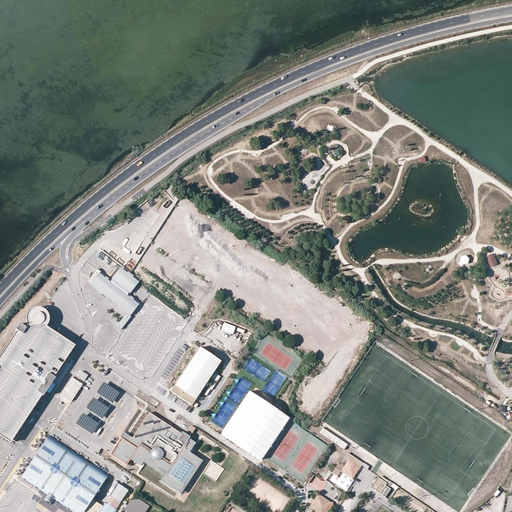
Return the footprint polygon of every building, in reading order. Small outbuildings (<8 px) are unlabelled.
[(333,159),(333,161),(337,161),(337,159),(339,159),(340,158),(342,156),(342,154),(345,154),(345,150),(342,150),(342,148),(341,147),(340,146),(338,145),(336,145),(335,144),(334,145),(332,145),(331,146),(330,147),(329,148),(328,150),(328,152),(328,154),(328,155),(329,157),(331,158),(332,159),(333,159)] [(181,216),(187,204),(183,202),(177,215),(181,216)] [(200,216),(208,223),(206,225),(203,223),(199,227),(205,232),(211,225),(209,223),(211,221),(203,213),(200,216)] [(208,238),(211,240),(213,237),(219,240),(225,229),(213,222),(210,228),(213,229),(208,238)] [(152,238),(160,244),(169,232),(161,226),(152,238)] [(133,252),(143,236),(134,231),(124,247),(133,252)] [(234,245),(238,239),(230,233),(226,231),(216,245),(222,248),(223,247),(230,252),(234,246),(234,245)] [(170,247),(175,236),(169,233),(164,244),(170,247)] [(178,238),(167,257),(173,260),(180,247),(186,250),(189,244),(178,238)] [(151,260),(146,258),(153,246),(149,243),(141,257),(146,260),(143,265),(147,267),(151,260)] [(162,244),(160,248),(167,252),(170,247),(162,244)] [(238,255),(244,246),(240,244),(234,253),(238,255)] [(245,246),(235,261),(242,265),(252,250),(245,246)] [(254,247),(252,251),(260,255),(262,251),(254,247)] [(189,252),(183,265),(195,271),(203,255),(197,252),(195,255),(189,252)] [(470,257),(462,254),(459,263),(468,265),(470,257)] [(272,265),(267,275),(273,278),(281,262),(278,261),(277,262),(263,255),(261,260),(272,265)] [(207,257),(202,263),(212,270),(215,267),(212,265),(214,263),(207,257)] [(250,268),(256,272),(262,263),(255,259),(250,268)] [(155,266),(158,262),(154,260),(147,269),(154,274),(158,268),(155,266)] [(163,277),(171,264),(168,262),(160,274),(163,277)] [(259,272),(265,274),(269,266),(263,263),(259,272)] [(215,280),(223,268),(219,265),(211,277),(215,280)] [(279,281),(279,280),(287,268),(282,265),(271,282),(276,286),(279,281)] [(127,295),(138,281),(121,268),(111,282),(100,273),(91,285),(107,298),(110,295),(115,299),(113,302),(129,315),(138,304),(133,299),(127,295)] [(206,268),(201,277),(206,279),(210,270),(206,268)] [(291,285),(298,272),(291,268),(288,274),(290,275),(286,282),(291,285)] [(397,280),(400,279),(400,278),(401,277),(401,275),(400,272),(396,271),(393,273),(392,276),(394,279),(397,280)] [(177,272),(174,280),(180,283),(184,275),(177,272)] [(203,289),(207,283),(191,272),(187,279),(191,282),(184,292),(194,298),(198,292),(196,291),(195,293),(192,291),(196,285),(203,289)] [(259,272),(257,276),(269,282),(271,278),(259,272)] [(238,282),(232,279),(232,277),(228,275),(220,288),(231,294),(238,282)] [(295,282),(301,286),(306,280),(300,275),(295,282)] [(248,286),(250,282),(236,276),(234,279),(248,286)] [(209,292),(213,283),(209,281),(205,291),(209,292)] [(294,296),(298,289),(290,285),(289,288),(282,284),(280,288),(294,296)] [(305,284),(298,298),(304,301),(311,287),(305,284)] [(141,285),(136,291),(150,302),(155,296),(141,285)] [(240,301),(246,290),(237,285),(233,293),(237,296),(236,298),(240,301)] [(247,308),(257,290),(250,286),(240,304),(247,308)] [(195,300),(200,303),(207,293),(202,290),(195,300)] [(317,290),(314,293),(321,298),(324,294),(317,290)] [(320,312),(329,299),(324,296),(319,304),(317,303),(319,299),(316,297),(313,301),(310,299),(313,295),(310,293),(303,302),(316,310),(320,312)] [(263,294),(256,310),(261,312),(268,297),(263,294)] [(335,306),(338,300),(332,296),(328,302),(335,306)] [(148,310),(152,317),(158,313),(155,309),(157,307),(154,301),(147,305),(149,309),(148,310)] [(266,307),(272,310),(275,304),(269,301),(266,307)] [(179,308),(183,304),(180,302),(174,308),(186,320),(194,313),(191,310),(186,315),(179,308)] [(160,306),(158,309),(165,315),(167,312),(160,306)] [(26,327),(20,323),(16,330),(17,331),(0,356),(0,435),(11,442),(14,438),(18,431),(32,410),(42,395),(43,396),(46,391),(52,382),(55,377),(54,377),(72,350),(75,345),(46,326),(48,323),(49,320),(49,316),(48,314),(46,311),(44,309),(41,308),(38,307),(34,308),(31,309),(29,311),(27,314),(26,318),(27,322),(28,325),(26,327)] [(262,309),(259,313),(267,318),(270,314),(262,309)] [(286,328),(278,323),(284,314),(280,311),(271,323),(284,331),(286,328)] [(290,312),(287,319),(301,324),(303,317),(290,312)] [(333,323),(337,316),(335,314),(331,319),(326,315),(325,317),(333,323)] [(352,314),(349,319),(357,324),(353,331),(361,336),(368,323),(352,314)] [(143,315),(139,322),(149,329),(154,323),(143,315)] [(160,326),(164,321),(157,316),(153,321),(160,326)] [(286,318),(282,323),(292,331),(296,325),(286,318)] [(135,322),(135,321),(132,319),(128,326),(135,330),(139,324),(135,322)] [(166,329),(174,334),(179,327),(171,322),(166,329)] [(233,334),(236,326),(223,322),(221,330),(233,334)] [(313,330),(308,324),(304,327),(309,333),(313,330)] [(296,338),(301,327),(297,325),(292,337),(296,338)] [(343,329),(350,335),(353,331),(346,325),(343,329)] [(162,327),(158,334),(165,338),(169,331),(162,327)] [(302,329),(296,339),(300,342),(306,332),(302,329)] [(148,330),(144,337),(162,349),(166,342),(158,338),(156,340),(153,339),(155,335),(148,330)] [(365,340),(370,336),(366,330),(361,334),(365,340)] [(314,348),(321,334),(317,331),(310,346),(314,348)] [(121,335),(118,340),(117,339),(109,352),(115,356),(126,339),(121,335)] [(103,352),(109,342),(100,337),(98,340),(92,336),(88,344),(103,352)] [(320,355),(324,346),(332,349),(335,343),(328,341),(328,340),(320,337),(314,353),(320,355)] [(366,341),(360,337),(355,344),(360,348),(366,341)] [(142,342),(140,344),(149,351),(151,349),(142,342)] [(305,354),(306,348),(299,346),(297,352),(305,354)] [(192,405),(221,361),(200,347),(171,391),(192,405)] [(319,366),(311,380),(317,384),(326,370),(319,366)] [(329,379),(332,373),(327,370),(319,388),(323,390),(329,379)] [(211,379),(217,382),(220,376),(215,373),(211,379)] [(70,406),(82,382),(71,377),(59,400),(70,406)] [(52,382),(46,391),(50,393),(56,384),(52,382)] [(294,401),(302,386),(299,384),(291,400),(294,401)] [(135,395),(138,390),(132,386),(129,391),(135,395)] [(296,404),(312,411),(315,404),(318,405),(317,407),(323,409),(325,404),(322,403),(322,402),(306,395),(307,392),(301,390),(296,404)] [(117,391),(114,395),(121,400),(124,396),(117,391)] [(142,408),(125,433),(131,437),(132,438),(149,412),(142,408)] [(181,434),(149,412),(132,438),(131,437),(128,442),(121,438),(110,454),(126,465),(129,461),(130,459),(140,466),(140,465),(143,462),(145,463),(163,475),(161,479),(160,480),(180,494),(202,461),(191,453),(189,452),(195,443),(189,439),(190,437),(182,432),(181,434)] [(307,428),(310,430),(316,421),(312,419),(307,428)] [(190,425),(187,433),(193,435),(196,427),(190,425)] [(120,437),(121,438),(128,442),(131,437),(125,433),(123,432),(120,437)] [(108,474),(49,435),(21,477),(47,494),(45,498),(46,499),(52,503),(54,499),(73,511),(83,511),(85,510),(87,511),(113,511),(115,510),(105,503),(103,505),(93,498),(108,474)] [(339,462),(335,468),(341,472),(353,479),(364,464),(348,453),(341,463),(339,462)] [(211,461),(203,473),(215,481),(223,469),(211,461)] [(140,465),(161,479),(163,475),(145,463),(143,462),(140,465)] [(308,484),(322,491),(327,482),(313,475),(308,484)] [(376,491),(383,481),(378,477),(371,488),(375,491),(376,491)] [(386,486),(387,484),(383,481),(376,491),(380,494),(386,486)] [(117,484),(109,496),(119,503),(128,490),(117,484)] [(386,498),(391,490),(388,487),(386,486),(380,494),(386,498)] [(312,503),(310,506),(318,511),(328,511),(330,511),(330,509),(331,509),(333,505),(333,502),(331,502),(318,494),(314,500),(312,498),(310,502),(312,503)] [(145,511),(149,506),(132,497),(124,510),(126,511),(145,511)]
